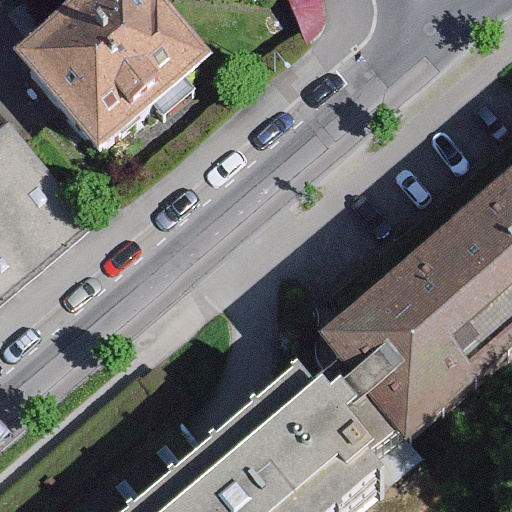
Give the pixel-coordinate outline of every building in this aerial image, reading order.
[(0,0),(0,81),(18,68),(46,44),(81,15),(68,0),(0,0)] [(46,44),(18,68),(99,165),(210,73),(158,9),(150,15),(137,0),(100,0),(81,15),(46,44)] [(0,138),(12,128),(0,113),(0,138)] [(0,303),(94,224),(12,128),(0,138),(0,303)] [(511,196),(321,360),(343,386),(397,449),(405,458),(511,367),(511,196)] [(362,511),(382,495),(366,476),(397,449),(343,386),(314,411),(297,391),(155,511),(362,511)]
